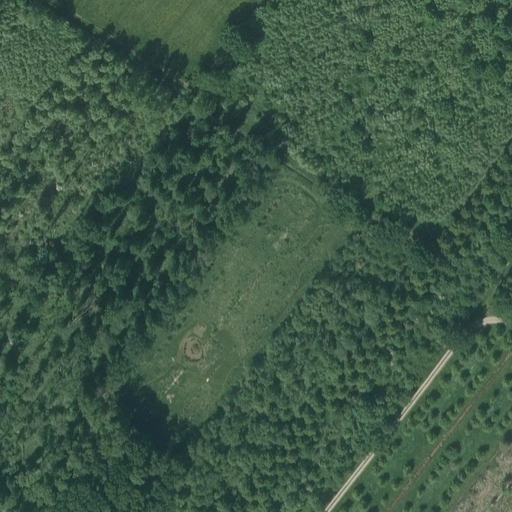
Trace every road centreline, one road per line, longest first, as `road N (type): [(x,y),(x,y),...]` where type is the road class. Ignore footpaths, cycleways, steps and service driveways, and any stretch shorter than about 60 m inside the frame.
road 1 (track): [(437,253),(396,218),(322,180),(53,0)]
road 2 (track): [(437,253),(233,511)]
road 3 (track): [(511,324),(484,322),(467,331),(326,511)]
road 4 (track): [(437,253),(511,156)]
